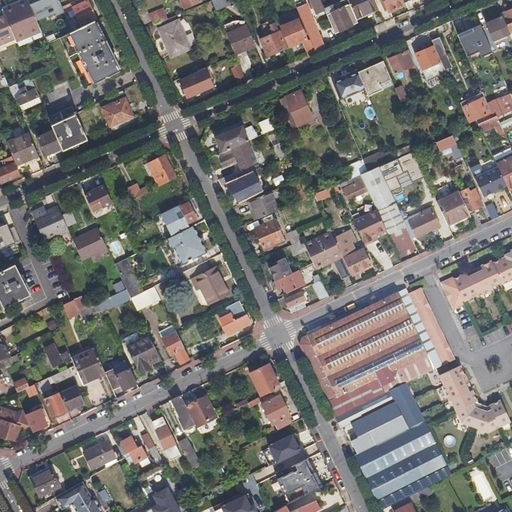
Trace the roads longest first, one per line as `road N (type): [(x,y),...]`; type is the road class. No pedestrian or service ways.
road 1 (residential): [(473,0),(175,126)]
road 2 (residential): [(0,469),(278,335)]
road 3 (residential): [(278,335),(511,225)]
road 4 (residential): [(278,335),(175,126)]
road 5 (residential): [(365,511),(278,335)]
road 6 (residential): [(175,126),(0,202)]
road 7 (residential): [(175,126),(112,0)]
